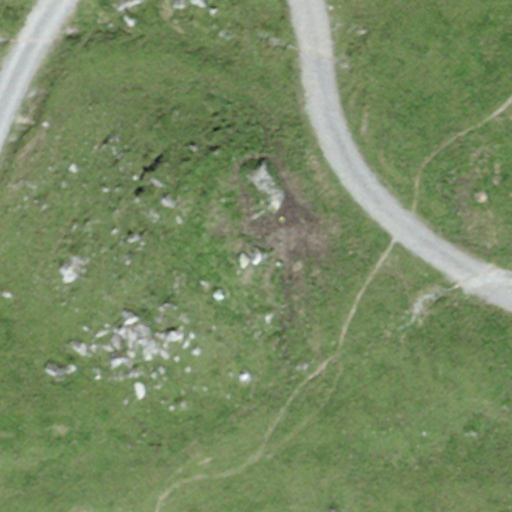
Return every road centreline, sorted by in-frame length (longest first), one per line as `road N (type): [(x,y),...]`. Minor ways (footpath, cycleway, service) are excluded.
road 1 (track): [(306,0),(329,134),(404,227),(511,287)]
road 2 (track): [(0,127),(71,0)]
